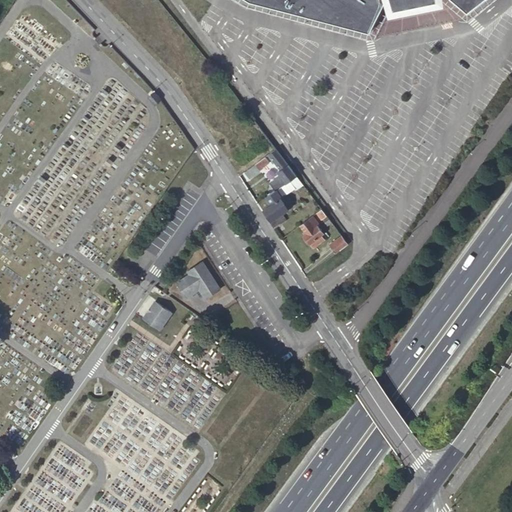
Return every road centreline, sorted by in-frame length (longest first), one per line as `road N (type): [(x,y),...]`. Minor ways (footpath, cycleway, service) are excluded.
road 1 (tertiary): [(342,347),(158,79),(83,0)]
road 2 (trunk): [(511,217),(291,511)]
road 3 (trunk): [(326,511),(511,260)]
road 4 (unclassified): [(511,114),(342,347)]
road 5 (unknown): [(299,341),(309,396),(223,511)]
road 6 (tertiary): [(430,487),(342,347)]
road 7 (tertiary): [(430,487),(511,375)]
